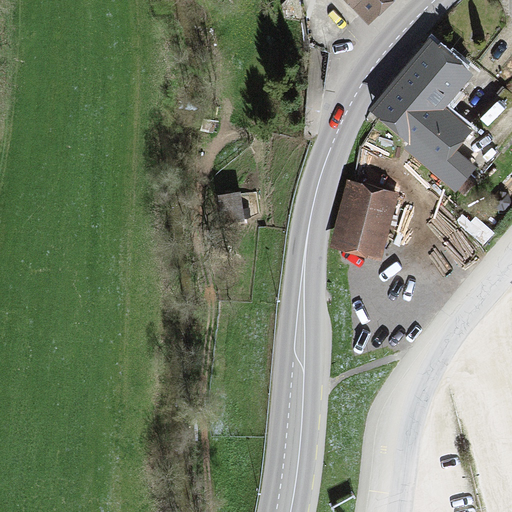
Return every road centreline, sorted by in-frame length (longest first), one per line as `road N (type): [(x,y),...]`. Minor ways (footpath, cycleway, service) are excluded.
road 1 (primary): [(283,511),(314,194),(351,99),(438,0)]
road 2 (unclassified): [(511,263),(428,370),(398,511)]
